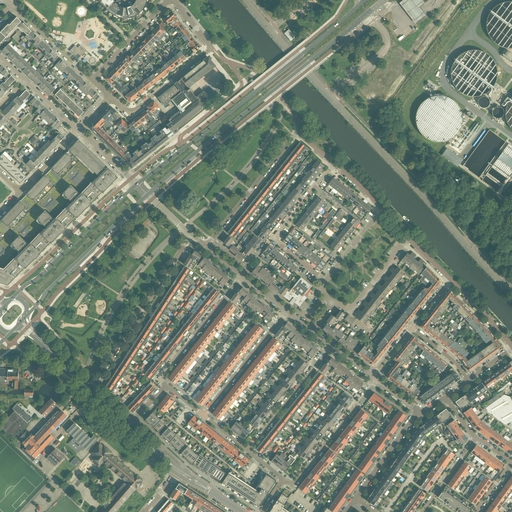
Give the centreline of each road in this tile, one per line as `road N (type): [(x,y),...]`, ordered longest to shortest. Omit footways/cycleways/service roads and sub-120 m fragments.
road 1 (secondary): [(361,3),(137,184)]
road 2 (secondary): [(147,194),(368,14)]
road 3 (unclassified): [(511,291),(329,95)]
road 4 (residential): [(205,246),(299,132),(335,165)]
road 5 (residential): [(89,388),(191,236)]
road 6 (residential): [(124,108),(131,111),(210,47),(167,1)]
road 7 (secondary): [(26,315),(147,194)]
road 8 (secondary): [(137,184),(12,298)]
road 9 (residential): [(325,281),(382,210),(335,165)]
road 10 (residential): [(284,478),(292,484),(377,380)]
road 11 (residential): [(165,385),(157,379),(240,277)]
road 12 (residential): [(203,415),(287,311)]
road 13 (residential): [(332,346),(247,449)]
